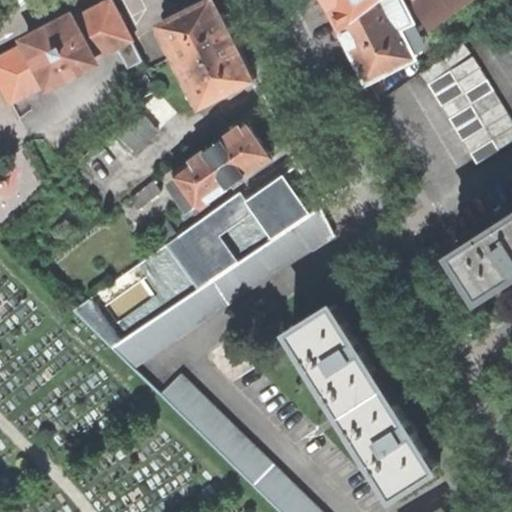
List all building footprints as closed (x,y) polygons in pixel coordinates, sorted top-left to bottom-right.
[(94,59),(117,47),(132,39),(111,0),(109,0),(73,19),(94,59)] [(208,0),(163,23),(203,103),(255,77),(236,38),(220,7),(215,10),(210,0),(208,0)] [(328,0),(344,30),(381,0),(328,0)] [(413,19),(404,0),(381,0),(344,30),(360,62),(369,80),(415,56),(414,53),(401,25),(413,19)] [(414,0),(416,3),(413,5),(430,29),(472,0),(414,0)] [(511,6),(491,21),(499,33),(511,25),(511,6)] [(95,62),(94,59),(73,19),(71,17),(47,29),(26,40),(28,43),(48,83),(50,86),(95,62)] [(427,47),(413,19),(401,25),(414,53),(427,47)] [(511,25),(499,33),(511,53),(511,25)] [(117,47),(128,68),(143,60),(132,39),(117,47)] [(463,41),(441,57),(450,70),(471,53),(463,41)] [(0,82),(11,103),(48,83),(28,43),(4,55),(0,57),(0,82)] [(511,118),(473,56),(450,70),(500,150),(511,142),(511,118)] [(420,72),(427,84),(450,70),(441,57),(420,72)] [(427,84),(477,164),(500,150),(450,70),(427,84)] [(134,82),(142,97),(156,89),(148,75),(134,82)] [(117,131),(136,151),(159,130),(140,110),(117,131)] [(172,181),(191,209),(199,203),(202,206),(273,156),(260,138),(249,122),(236,131),(233,126),(219,135),(223,140),(177,172),(180,176),(172,181)] [(311,212),(286,174),(248,200),(243,192),(168,244),(199,288),(239,261),(221,235),(256,211),(275,237),(311,212)] [(130,198),(138,209),(162,191),(153,180),(130,198)] [(112,347),(133,367),(313,246),(314,248),(335,234),(321,206),(311,212),(298,221),(275,237),(239,261),(199,288),(112,347)] [(457,253),(485,297),(511,279),(511,215),(511,214),(496,224),(498,227),(457,253)] [(326,385),(344,413),(387,387),(365,351),(335,304),(292,331),(318,371),(313,373),(322,388),(326,385)] [(161,394),(280,511),(322,511),(181,374),(161,394)] [(371,456),(396,497),(440,470),(411,423),(387,387),(344,413),(362,443),(358,445),(367,459),(371,456)]
